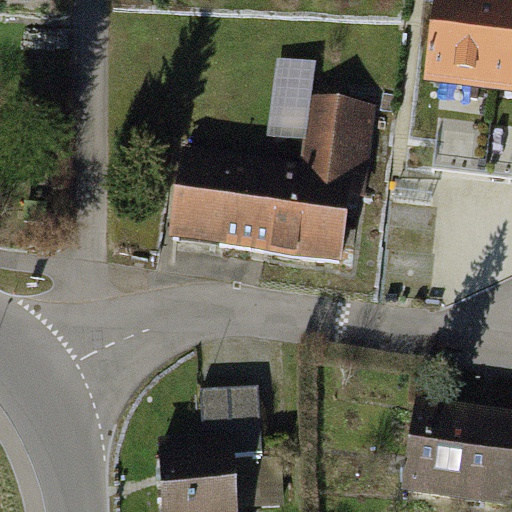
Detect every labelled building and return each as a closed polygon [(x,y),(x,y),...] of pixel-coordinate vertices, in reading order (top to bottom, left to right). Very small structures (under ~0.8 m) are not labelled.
[(505,13),(444,5),(434,85),(494,93),(505,13)] [(511,13),(505,13),(494,93),(511,94),(511,13)] [(185,151),(171,247),(344,272),(354,202),(367,203),(380,108),(316,99),(321,67),(281,61),(270,138),(304,143),(301,168),(185,151)] [(511,128),(439,120),(432,172),(511,181),(511,128)] [(161,442),(164,511),(239,511),(238,457),(268,455),(265,392),(205,395),(207,441),(161,442)] [(511,511),(511,418),(414,405),(401,499),(497,511),(511,511)]
